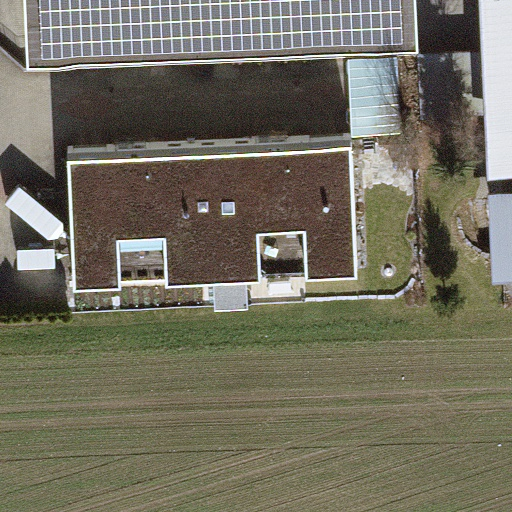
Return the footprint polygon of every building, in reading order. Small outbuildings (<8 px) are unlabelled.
[(413,0),(14,0),(16,43),(414,24),(413,0)] [(427,0),(427,35),(485,37),(486,0),(427,0)] [(511,0),(489,0),(496,159),(511,158),(511,192),(498,193),(501,258),(511,257),(511,0)] [(406,120),(404,47),(355,49),(358,122),(406,120)] [(350,133),(59,147),(66,278),(357,264),(350,133)]
